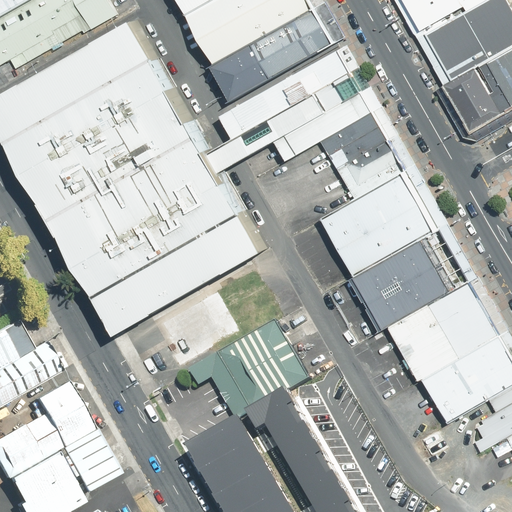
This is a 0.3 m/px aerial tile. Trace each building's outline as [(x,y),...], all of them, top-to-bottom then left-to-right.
[(109,0),(31,0),(0,17),(0,72),(115,9),(109,0)] [(0,0),(0,17),(31,0),(0,0)] [(221,0),(179,0),(189,18),(221,0)] [(314,10),(307,0),(221,0),(189,18),(215,65),(314,10)] [(396,0),(418,37),(467,10),(461,0),(396,0)] [(420,38),(449,89),(511,53),(511,10),(506,0),(487,0),(469,10),(420,38)] [(333,45),(314,10),(215,65),(212,66),(232,102),(333,45)] [(128,18),(0,89),(0,138),(114,333),(260,250),(218,177),(206,155),(128,18)] [(362,96),(338,53),(224,117),(236,138),(206,155),(218,177),(279,142),(362,96)] [(511,115),(511,57),(447,93),(472,138),(511,115)] [(371,112),(362,96),(279,142),(288,158),(322,139),(371,112)] [(405,172),(371,112),(322,139),(356,199),(405,172)] [(438,230),(405,172),(356,199),(321,219),(354,277),(438,230)] [(511,173),(498,181),(496,191),(511,219),(511,173)] [(468,285),(438,230),(354,277),(352,278),(382,332),(390,328),(468,285)] [(176,366),(238,330),(211,285),(150,321),(176,366)] [(498,339),(468,285),(390,328),(420,383),(426,379),(498,339)] [(275,320),(205,358),(238,417),(308,378),(275,320)] [(0,326),(0,362),(18,353),(3,325),(0,326)] [(511,385),(511,363),(498,339),(426,379),(449,421),(511,385)] [(0,406),(60,373),(41,340),(18,353),(0,362),(0,406)] [(91,431),(63,382),(34,399),(41,411),(0,434),(0,466),(7,479),(54,452),(60,449),(91,431)] [(362,511),(296,399),(260,420),(268,435),(274,431),(321,511),(362,511)] [(511,402),(469,426),(482,451),(511,434),(511,402)] [(248,425),(196,454),(228,511),(303,511),(257,428),(251,431),(248,425)] [(438,430),(420,441),(430,458),(448,447),(438,430)] [(116,476),(91,431),(60,449),(85,494),(116,476)] [(66,511),(83,503),(54,452),(7,479),(0,482),(0,484),(15,511),(66,511)]
